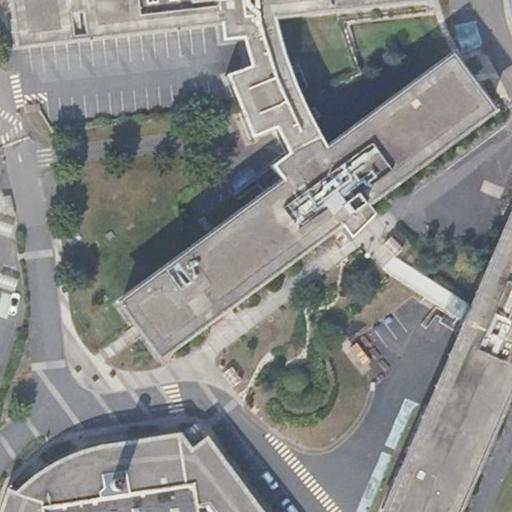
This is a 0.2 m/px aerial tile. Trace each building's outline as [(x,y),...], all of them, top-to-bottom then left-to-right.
[(268,171),(280,187),(118,307),(157,359),(335,227),(347,243),(358,231),(371,219),(362,207),(486,115),(447,63),(325,154),(316,141),(286,58),(281,23),(436,5),(435,0),(9,0),(14,54),(220,31),(219,50),(240,46),(247,69),(223,79),(248,147),(275,138),(285,159),(268,171)] [(511,215),(466,320),(381,511),(452,511),(511,376),(511,215)] [(187,454),(176,438),(169,439),(222,511),(254,511),(203,443),(187,454)] [(124,446),(100,511),(222,511),(169,439),(124,446)] [(0,511),(100,511),(124,446),(84,454),(61,463),(46,471),(27,484),(14,496),(6,494),(0,511)]
